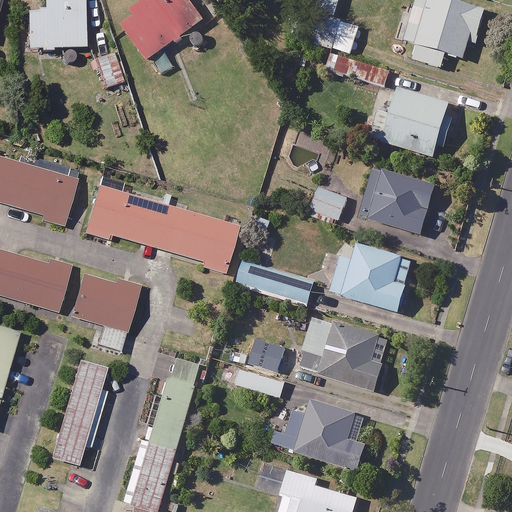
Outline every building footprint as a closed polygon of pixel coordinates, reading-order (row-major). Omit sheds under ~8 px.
[(85,48),(83,0),(43,0),(44,10),(28,11),(29,50),(85,48)] [(202,21),(187,0),(145,0),(119,19),(148,60),(202,21)] [(340,0),(320,0),(317,9),(334,16),(340,0)] [(485,12),(449,0),(416,0),(410,20),(406,18),(399,39),(418,45),(413,59),(442,69),(446,53),(463,59),(469,41),(475,43),(485,12)] [(360,27),(324,17),(317,44),(352,54),(360,27)] [(388,70),(333,55),(328,71),(384,86),(388,70)] [(449,104),(398,88),(389,115),(379,112),(371,138),(434,157),(437,145),(444,147),(453,118),(445,115),(449,104)] [(158,115),(156,102),(137,105),(139,119),(158,115)] [(173,142),(164,119),(145,127),(154,150),(173,142)] [(76,181),(0,159),(0,203),(43,216),(42,220),(63,226),(76,181)] [(436,185),(375,167),(361,216),(421,234),(436,185)] [(238,228),(100,188),(87,233),(108,240),(109,235),(201,262),(200,267),(224,274),(238,228)] [(345,199),(320,189),(309,214),(335,225),(345,199)] [(304,221),(288,216),(283,232),(299,236),(304,221)] [(412,262),(358,245),(353,260),(341,257),(330,292),(397,313),(412,262)] [(0,295),(57,313),(69,272),(0,251),(0,295)] [(315,281),(246,259),(238,285),(307,307),(315,281)] [(117,286),(85,276),(73,317),(103,326),(98,345),(120,351),(139,289),(118,282),(117,286)] [(389,337),(335,321),(320,375),(375,390),(389,337)] [(0,399),(19,332),(0,326),(0,399)] [(289,359),(239,347),(234,364),(285,377),(289,359)] [(159,511),(202,366),(177,358),(131,511),(159,511)] [(106,370),(79,362),(51,459),(77,466),(83,445),(91,447),(107,391),(100,389),(106,370)] [(285,382),(241,370),(237,386),(280,398),(285,382)] [(366,415),(313,397),(307,415),(294,410),(282,446),(357,471),(366,443),(357,440),(366,415)] [(320,481),(287,471),(280,494),(285,496),(279,511),(354,511),(359,497),(319,484),(320,481)]
